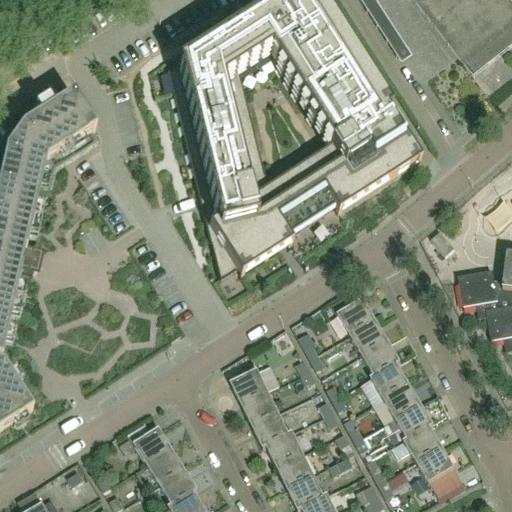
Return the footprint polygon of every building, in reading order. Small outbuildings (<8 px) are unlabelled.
[(392,123),(387,126),(384,121),(389,118),(313,0),(299,0),(291,5),(287,0),(286,0),(166,77),(209,249),(210,249),(219,285),(332,212),(337,219),(419,166),(392,123)] [(374,0),(359,0),(400,64),(411,58),(374,0)] [(511,8),(505,0),(403,0),(404,1),(404,0),(410,0),(474,81),(475,80),(474,79),(511,49),(511,8)] [(48,198),(53,174),(97,147),(91,138),(94,136),(71,101),(51,114),(46,105),(33,114),(38,122),(20,133),(4,156),(0,173),(0,433),(17,423),(20,421),(31,414),(0,365),(20,276),(32,279),(32,277),(34,268),(37,258),(24,256),(38,196),(48,198)] [(454,254),(440,237),(431,245),(445,262),(454,254)] [(511,260),(507,260),(507,261),(508,261),(504,290),(502,290),(502,286),(494,287),(492,277),(458,283),(464,313),(476,310),(479,324),(487,322),(492,346),(503,343),(506,359),(511,357),(511,260)] [(351,342),(377,327),(365,306),(339,321),(351,342)] [(363,362),(389,347),(377,327),(351,342),(363,362)] [(298,344),(310,366),(319,361),(313,351),(316,350),(309,338),(298,344)] [(372,385),(401,368),(389,347),(363,362),(375,382),(372,384),(372,385)] [(325,372),(319,361),(310,366),(316,377),(325,372)] [(295,371),(302,382),(310,377),(304,366),(295,371)] [(381,400),(384,405),(410,390),(398,371),(402,369),(401,368),(372,385),(381,400)] [(269,398),(258,376),(231,390),(242,411),(269,398)] [(316,388),(310,377),(302,382),(307,393),(316,388)] [(410,390),(384,405),(396,426),(422,411),(410,391),(410,390)] [(327,397),(333,407),(342,402),(335,392),(327,397)] [(279,420),(269,398),(242,411),(252,433),(279,420)] [(348,413),(342,402),(333,407),(339,418),(348,413)] [(319,413),(325,424),(333,419),(327,409),(319,413)] [(408,446),(434,431),(422,411),(396,426),(408,446)] [(339,430),(333,419),(325,424),(330,434),(339,430)] [(289,440),(279,420),(252,433),(263,454),(293,439),(293,438),(289,440)] [(416,469),(443,454),(431,434),(434,432),(434,431),(408,446),(404,448),(416,469)] [(349,438),(355,449),(364,444),(358,433),(349,438)] [(172,456),(165,443),(159,435),(134,451),(147,472),(172,456)] [(304,460),(293,439),(263,454),(263,455),(267,453),(277,474),(304,460)] [(355,460),(344,440),(336,444),(346,464),(348,464),(355,460)] [(370,454),(364,444),(355,449),(361,459),(370,454)] [(429,490),(455,475),(443,454),(416,469),(429,490)] [(185,476),(177,464),(172,456),(147,472),(160,492),(185,476)] [(314,482),(304,460),(277,474),(288,495),(314,482)] [(353,472),(348,464),(346,464),(328,474),(333,482),(353,472)] [(415,470),(397,481),(402,489),(420,478),(415,470)] [(371,479),(377,490),(386,485),(380,474),(371,479)] [(172,511),(198,496),(190,484),(185,476),(160,492),(172,511),(171,511),(172,511)] [(78,478),(68,485),(73,493),(83,487),(78,478)] [(96,487),(104,499),(113,493),(106,481),(96,487)] [(324,502),(314,482),(288,495),(295,511),(306,511),(328,501),(324,502)] [(386,485),(377,490),(384,501),(392,497),(386,485)] [(363,510),(378,502),(372,491),(356,500),(362,511),(363,510)] [(202,511),(199,505),(195,499),(198,497),(198,496),(172,511),(202,511)] [(333,511),(328,501),(306,511),(333,511)] [(109,508),(111,511),(123,511),(118,502),(109,508)] [(383,511),(378,502),(363,510),(364,511),(383,511)]
